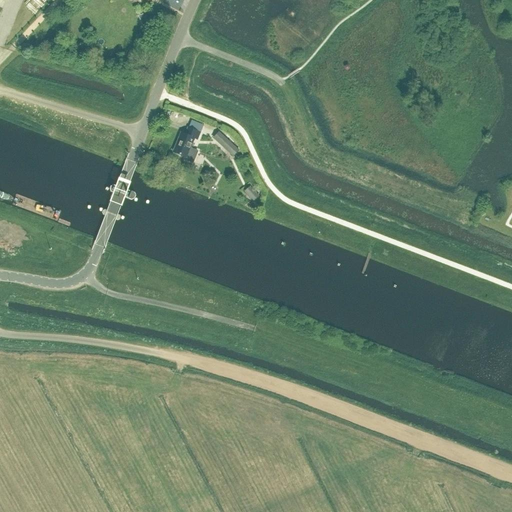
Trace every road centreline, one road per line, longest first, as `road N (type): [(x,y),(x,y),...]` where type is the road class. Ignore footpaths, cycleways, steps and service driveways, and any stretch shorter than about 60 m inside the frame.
road 1 (track): [(511,474),(198,362)]
road 2 (unclassified): [(198,362),(0,333)]
road 3 (unclassified): [(141,133),(0,89)]
road 4 (unclassified): [(96,252),(141,133)]
